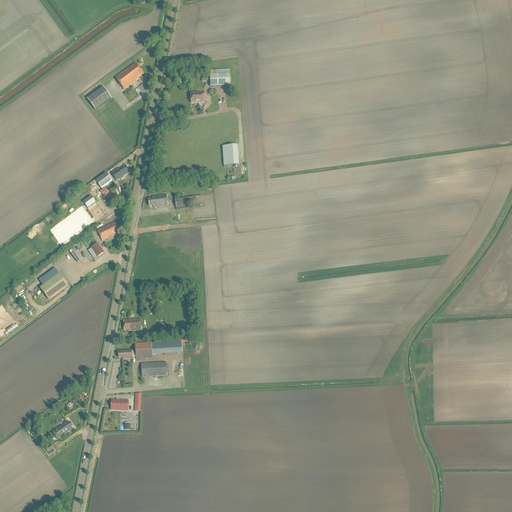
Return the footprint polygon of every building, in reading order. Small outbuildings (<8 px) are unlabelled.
[(124,90),(139,79),(138,78),(143,74),(136,64),(116,79),(124,90)] [(210,87),(230,87),(230,75),(210,75),(210,87)] [(86,100),(95,111),(111,100),(102,88),(86,100)] [(199,103),(199,104),(204,104),(204,103),(206,103),(206,93),(190,93),(191,103),(199,103)] [(241,166),(240,145),(224,146),(225,166),(241,166)] [(129,173),(126,167),(125,168),(124,166),(112,173),(117,180),(129,173)] [(112,182),(105,173),(94,181),(101,190),(112,182)] [(104,197),(108,193),(104,188),(100,192),(104,197)] [(154,206),(154,208),(168,206),(166,195),(153,197),(153,199),(149,199),(149,207),(154,206)] [(202,196),(175,200),(176,208),(203,205),(202,196)] [(96,203),(91,197),(83,202),(87,209),(96,203)] [(119,232),(114,222),(98,231),(103,241),(115,235),(114,234),(119,232)] [(91,248),(97,258),(104,253),(98,244),(91,248)] [(68,287),(59,274),(39,288),(48,301),(68,287)] [(130,330),(130,331),(142,331),(141,319),(124,320),(124,330),(130,330)] [(135,350),(118,351),(119,358),(123,358),(123,359),(136,358),(136,359),(152,358),(152,356),(182,354),(182,342),(135,344),(135,350)] [(166,363),(141,364),(142,377),(167,376),(166,363)] [(111,410),(128,411),(129,400),(111,399),(111,410)] [(58,440),(72,430),(71,428),(73,427),(70,423),(68,423),(67,421),(52,432),(58,440)]
